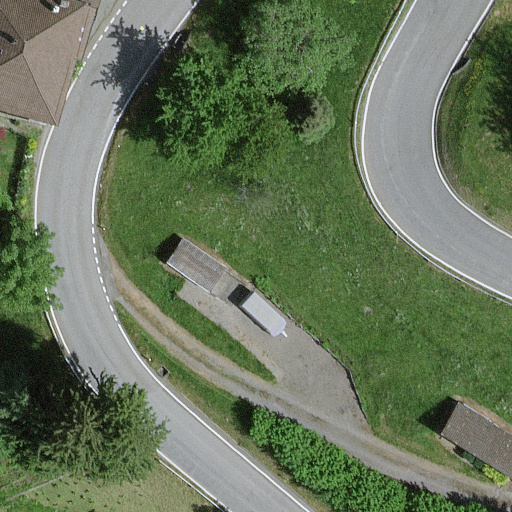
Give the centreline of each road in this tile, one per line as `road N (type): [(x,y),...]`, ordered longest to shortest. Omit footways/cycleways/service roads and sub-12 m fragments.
road 1 (secondary): [(163,0),(121,55),(82,129),(67,192),(67,251),(109,367),(267,511)]
road 2 (secondary): [(511,266),(442,223),(406,176),(408,88),(450,0)]
